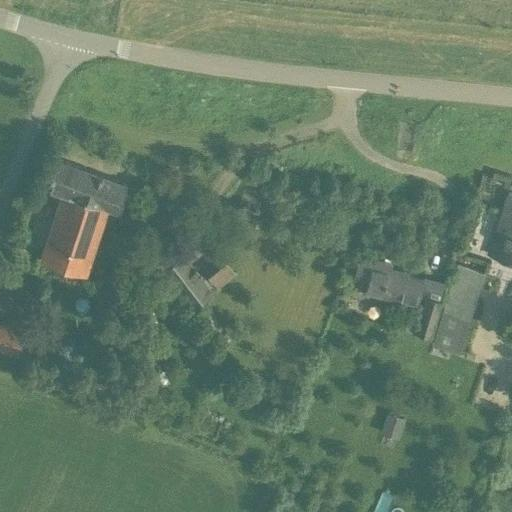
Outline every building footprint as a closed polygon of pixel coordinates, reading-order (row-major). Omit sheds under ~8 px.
[(64,189),(43,256),(84,269),(106,205),(116,209),(126,184),(57,158),(47,183),(64,189)] [(511,193),(509,193),(491,253),(511,259),(511,193)] [(163,267),(177,256),(169,245),(154,256),(163,267)] [(183,251),(177,256),(163,267),(161,268),(192,306),(213,289),(183,251)] [(224,252),(206,266),(219,283),(237,269),(224,252)] [(416,303),(418,294),(422,279),(389,270),(390,264),(360,256),(355,276),(369,279),(366,290),(416,303)] [(458,261),(434,341),(460,349),(484,269),(458,261)] [(417,323),(415,332),(417,332),(431,335),(441,299),(424,295),(417,323)] [(23,326),(0,320),(0,347),(17,352),(23,326)] [(404,331),(417,334),(417,332),(415,332),(417,323),(407,320),(404,331)] [(387,410),(381,431),(399,437),(405,416),(387,410)]
